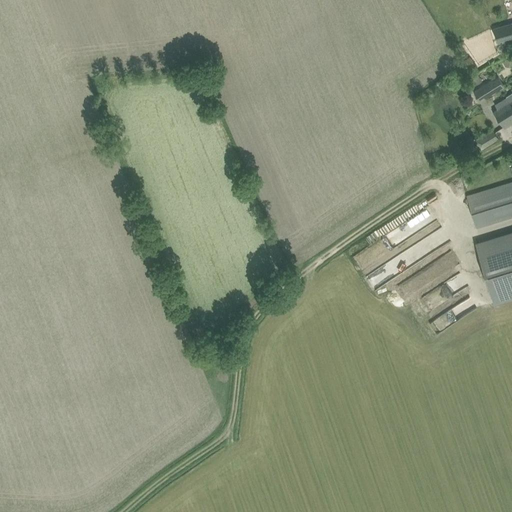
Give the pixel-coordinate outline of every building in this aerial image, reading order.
[(511,22),(494,28),(498,41),(502,40),(504,45),(511,42),(511,22)] [(511,57),(511,56),(503,61),(505,65),(511,66),(511,65),(511,57)] [(498,75),(474,89),(480,99),(485,96),(486,97),(504,85),(498,75)] [(511,92),(495,103),(498,108),(494,111),(505,127),(511,122),(511,92)] [(492,128),(475,139),(482,149),(499,137),(492,128)] [(511,180),(466,194),(476,227),(511,215),(511,180)] [(511,231),(476,242),(494,302),(511,296),(511,231)]
